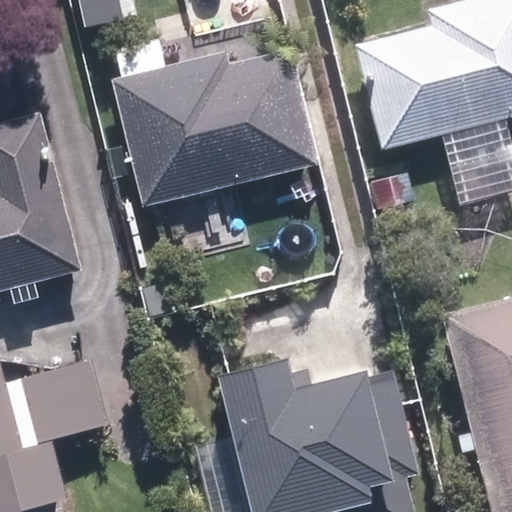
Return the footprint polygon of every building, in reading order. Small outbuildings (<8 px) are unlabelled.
[(94,0),(100,27),(180,11),(177,0),(94,0)] [(361,45),(387,144),(511,110),(511,0),(478,0),(435,11),(439,25),(361,45)] [(119,82),(149,199),(316,158),(289,52),(234,65),(231,54),(119,82)] [(0,511),(29,511),(27,502),(71,491),(55,431),(109,418),(94,358),(12,379),(3,346),(0,346),(0,285),(81,266),(43,116),(0,126),(0,511)] [(511,511),(511,294),(450,310),(501,511),(511,511)] [(217,377),(253,511),(411,511),(403,479),(417,475),(391,375),(367,382),(365,374),(290,394),(281,360),(217,377)]
